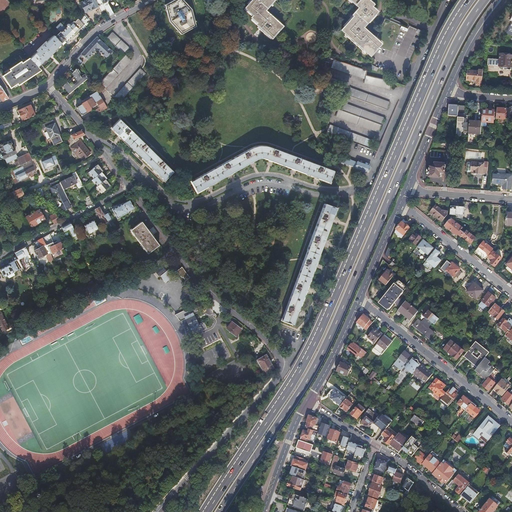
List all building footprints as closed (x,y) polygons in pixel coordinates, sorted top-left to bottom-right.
[(105,9),(100,0),(85,0),(81,2),(86,11),(91,8),(91,9),(98,5),(101,10),(105,9)] [(100,0),(105,9),(109,17),(114,14),(108,1),(110,0),(100,0)] [(192,11),(184,2),(182,0),(174,0),(165,5),(169,22),(181,34),(195,27),(192,11)] [(185,0),(184,2),(192,11),(195,27),(197,30),(196,32),(199,38),(205,35),(202,29),(207,26),(206,12),(203,0),(185,0)] [(252,0),(245,8),(253,16),(251,18),(257,23),(256,25),(272,39),(283,27),(266,11),(275,0),(252,0)] [(349,0),(360,9),(353,16),(354,17),(342,31),(371,56),(382,45),(364,28),(378,13),(372,8),(374,5),(368,0),(349,0)] [(61,33),(56,38),(62,44),(66,40),(68,41),(80,28),(83,30),(85,28),(86,27),(84,25),(79,19),(76,14),(72,19),(74,21),(70,25),(69,24),(68,25),(68,26),(66,28),(62,33),(61,34),(61,33)] [(79,19),(84,25),(89,20),(89,19),(90,18),(87,14),(86,15),(85,14),(79,19)] [(66,28),(61,23),(57,28),(62,33),(66,28)] [(112,33),(107,38),(124,54),(129,48),(112,33)] [(38,52),(30,59),(38,67),(46,60),(46,61),(55,52),(54,51),(62,44),(56,38),(54,36),(47,43),(46,42),(37,51),(38,52)] [(85,50),(82,54),(88,59),(97,49),(107,57),(111,52),(97,39),(95,40),(85,50)] [(126,56),(99,84),(105,89),(131,61),(126,56)] [(390,90),(392,82),(366,74),(367,72),(332,60),(333,60),(327,58),(325,63),(331,65),(330,68),(365,79),(364,81),(390,90)] [(511,59),(499,58),(498,70),(511,71),(511,60),(511,59)] [(30,59),(22,63),(21,61),(10,69),(11,71),(5,74),(3,76),(11,88),(12,87),(17,84),(18,86),(42,71),(38,67),(30,59)] [(82,76),(78,69),(77,70),(73,75),(74,77),(71,80),(72,80),(76,83),(72,87),(67,82),(63,87),(69,94),(88,79),(85,75),(82,76)] [(140,69),(114,97),(120,103),(146,75),(140,69)] [(467,72),(466,83),(476,84),(476,87),(481,88),(483,72),(479,72),(478,73),(467,72)] [(326,77),(324,85),(336,89),(338,82),(326,77)] [(9,99),(0,86),(0,101),(0,102),(9,99)] [(350,88),(347,96),(386,110),(389,103),(350,88)] [(107,108),(96,91),(90,96),(91,98),(76,108),(82,116),(91,110),(90,108),(96,104),(95,103),(98,102),(101,107),(96,110),(98,114),(107,108)] [(338,111),(380,127),(383,118),(342,102),(338,111)] [(22,121),(35,115),(30,105),(17,111),(22,121)] [(450,105),(449,106),(449,115),(458,116),(458,113),(459,105),(450,105)] [(497,108),(496,118),(505,119),(506,114),(506,109),(497,108)] [(495,110),(483,110),(482,122),(494,123),(495,110)] [(378,132),(380,127),(338,111),(336,116),(378,132)] [(464,117),(458,117),(458,119),(457,128),(456,136),(460,136),(462,135),(462,132),(463,131),(463,130),(468,130),(468,131),(469,131),(469,129),(469,122),(470,118),(470,115),(467,115),(466,118),(464,118),(464,117)] [(120,119),(111,128),(164,181),(173,172),(120,119)] [(52,121),(43,125),(50,139),(59,135),(52,121)] [(469,131),(469,133),(481,134),(482,122),(469,122),(469,129),(469,131)] [(333,126),(330,133),(372,149),(375,141),(333,126)] [(81,131),(67,137),(70,143),(78,139),(85,135),(81,131)] [(78,139),(70,143),(67,144),(76,156),(78,154),(83,160),(90,155),(78,139)] [(18,158),(18,157),(14,148),(13,148),(12,144),(13,144),(13,143),(12,141),(11,141),(9,142),(9,143),(6,145),(6,143),(0,145),(0,146),(2,152),(2,153),(0,153),(0,155),(1,158),(4,157),(4,158),(5,158),(7,163),(18,158)] [(29,154),(25,146),(21,148),(24,154),(25,156),(19,159),(20,161),(15,163),(17,168),(22,165),(32,161),(29,154)] [(251,149),(191,182),(197,192),(256,159),(258,159),(260,158),(262,158),(264,158),(266,158),(268,159),(329,183),(333,171),(271,147),(269,146),(266,146),(263,146),(261,146),(258,146),(255,147),(253,147),(251,149)] [(343,158),(341,163),(368,173),(370,167),(357,162),(356,163),(343,158)] [(471,172),(472,172),(472,174),(483,175),(483,173),(487,174),(488,163),(483,162),(483,164),(471,163),(471,164),(471,172)] [(430,166),(429,176),(431,177),(433,178),(435,176),(440,177),(440,175),(442,175),(442,173),(445,173),(445,164),(435,163),(434,167),(430,166)] [(23,167),(14,171),(16,175),(15,176),(18,183),(28,178),(27,177),(36,173),(33,164),(31,164),(23,168),(23,167)] [(102,172),(97,166),(88,174),(91,177),(92,176),(94,179),(92,181),(94,184),(95,183),(98,186),(95,188),(98,192),(99,191),(102,194),(110,187),(105,181),(106,179),(101,173),(102,172)] [(82,184),(76,172),(72,174),(73,176),(60,182),(60,183),(63,190),(76,184),(77,186),(82,184)] [(502,189),(511,190),(511,175),(507,175),(506,177),(493,176),(493,183),(503,184),(502,189)] [(71,205),(63,190),(60,183),(50,188),(52,193),(56,192),(59,199),(61,199),(62,203),(60,206),(63,211),(66,209),(67,208),(71,205)] [(42,188),(36,191),(41,201),(47,198),(42,188)] [(16,199),(17,200),(19,199),(19,198),(23,195),(20,189),(9,195),(11,201),(16,199)] [(93,204),(89,197),(84,200),(88,207),(93,204)] [(124,203),(112,210),(118,219),(129,213),(129,212),(134,209),(129,201),(124,204),(124,203)] [(325,204),(281,320),(293,325),(336,208),(325,204)] [(430,213),(441,223),(448,215),(448,212),(442,211),(435,206),(430,213)] [(459,207),(457,207),(451,206),(450,215),(457,215),(464,216),(465,208),(459,207)] [(108,222),(104,215),(100,208),(95,210),(103,224),(108,222)] [(38,210),(23,218),(28,228),(43,220),(38,210)] [(54,225),(59,222),(55,213),(50,216),(54,225)] [(444,226),(451,231),(457,224),(451,218),(450,220),(444,226)] [(94,221),(84,226),(88,235),(98,230),(94,221)] [(142,222),(130,231),(147,254),(159,246),(142,222)] [(71,223),(62,228),(64,232),(69,229),(73,237),(76,242),(81,240),(78,234),(77,235),(71,223)] [(402,223),(396,229),(404,235),(410,227),(406,224),(405,226),(402,223)] [(457,224),(451,231),(456,236),(458,235),(461,231),(463,228),(457,224)] [(478,240),(467,231),(465,232),(464,234),(462,236),(474,246),(478,240)] [(416,237),(414,235),(409,241),(415,246),(421,239),(417,236),(416,237)] [(53,259),(53,260),(65,254),(59,243),(53,247),(47,236),(42,239),(50,253),(53,259)] [(50,253),(42,239),(34,243),(38,249),(34,251),(35,254),(38,259),(46,255),(47,257),(46,257),(49,261),(53,259),(50,253)] [(424,240),(418,248),(420,250),(420,251),(422,253),(425,253),(428,256),(434,248),(430,245),(430,244),(429,243),(428,244),(424,240)] [(478,253),(485,259),(487,257),(492,251),(493,249),(484,242),(479,248),(480,249),(478,253)] [(30,257),(29,255),(25,248),(15,253),(16,256),(22,267),(25,272),(29,270),(31,269),(28,264),(26,265),(24,261),(25,257),(28,255),(29,258),(30,257)] [(440,252),(437,250),(436,250),(426,262),(423,265),(428,269),(430,265),(431,265),(436,269),(441,262),(436,258),(440,254),(439,253),(440,252)] [(488,258),(491,260),(492,261),(492,262),(491,264),(495,267),(501,259),(493,252),(488,258)] [(0,270),(4,277),(22,267),(16,256),(11,258),(13,261),(8,263),(8,265),(0,269),(0,270)] [(453,277),(454,277),(454,276),(459,271),(460,270),(452,263),(451,265),(447,261),(440,269),(445,273),(446,271),(449,273),(453,277)] [(162,266),(155,271),(159,275),(165,270),(162,266)] [(182,267),(176,271),(181,277),(182,277),(183,277),(185,280),(185,281),(190,277),(182,267)] [(169,269),(160,276),(165,282),(174,276),(169,269)] [(380,279),(387,284),(394,277),(389,273),(390,272),(388,270),(380,279)] [(380,303),(381,303),(388,309),(389,310),(394,303),(396,301),(398,303),(399,302),(399,301),(400,300),(400,299),(399,298),(408,286),(400,279),(380,303)] [(88,291),(100,285),(98,281),(93,283),(92,281),(88,283),(89,285),(86,287),(88,291)] [(474,284),(467,292),(477,300),(483,291),(474,284)] [(490,286),(487,291),(488,292),(481,300),(482,300),(478,304),(483,309),(487,305),(488,306),(495,298),(489,293),(493,289),(490,286)] [(11,325),(14,330),(18,328),(4,300),(2,301),(1,302),(3,305),(1,306),(10,323),(7,325),(1,313),(2,313),(2,311),(0,312),(0,311),(0,310),(0,327),(3,333),(10,329),(8,327),(11,325)] [(406,321),(408,323),(418,311),(406,301),(396,313),(399,315),(401,312),(408,318),(406,321)] [(495,303),(488,312),(496,319),(503,311),(495,303)] [(195,304),(175,315),(180,321),(185,318),(190,328),(185,331),(186,339),(207,329),(203,321),(198,324),(193,314),(199,312),(195,304)] [(430,311),(428,310),(426,308),(424,311),(424,312),(413,325),(429,339),(434,333),(428,328),(432,324),(434,325),(444,314),(435,306),(430,311)] [(511,325),(511,321),(510,319),(505,315),(496,326),(501,330),(499,332),(499,336),(502,338),(504,335),(510,328),(511,325)] [(363,316),(357,323),(364,328),(366,330),(372,323),(370,322),(370,321),(364,316),(363,316)] [(232,321),(226,328),(236,335),(241,329),(232,321)] [(373,346),(383,335),(375,329),(366,339),(373,346)] [(385,351),(393,341),(390,338),(388,340),(384,337),(378,344),(374,349),(382,355),(385,351)] [(451,354),(456,359),(464,350),(450,339),(442,349),(446,353),(446,355),(448,356),(449,356),(451,354)] [(476,367),(484,358),(489,351),(476,341),(465,354),(463,356),(476,367)] [(358,355),(363,359),(367,353),(355,343),(353,344),(352,344),(348,349),(357,356),(358,355)] [(410,355),(404,351),(398,358),(393,364),(399,368),(399,367),(402,369),(406,363),(404,362),(406,359),(410,355)] [(265,355),(256,361),(264,375),(273,370),(265,355)] [(405,367),(412,373),(414,371),(420,363),(413,358),(406,365),(405,367)] [(476,367),(475,368),(479,372),(478,373),(485,379),(487,377),(492,372),(494,369),(487,364),(489,362),(484,358),(476,367)] [(352,367),(341,362),(337,371),(348,376),(352,367)] [(414,371),(412,373),(416,376),(416,375),(424,382),(432,373),(420,363),(414,371)] [(377,384),(378,382),(373,377),(376,374),(373,371),(369,376),(367,374),(366,375),(377,384)] [(487,377),(485,379),(482,384),(489,389),(494,383),(490,379),(487,377)] [(433,396),(439,400),(442,396),(445,393),(441,390),(443,387),(438,383),(440,381),(436,378),(429,387),(434,391),(432,393),(433,396)] [(501,378),(491,390),(494,393),(497,395),(499,397),(509,385),(501,378)] [(445,393),(442,396),(450,402),(456,394),(453,391),(455,389),(452,386),(450,389),(449,388),(445,393)] [(327,396),(341,406),(346,397),(336,389),(332,390),(327,396)] [(501,399),(510,405),(511,402),(511,394),(507,391),(501,399)] [(465,410),(471,402),(463,395),(457,403),(465,410)] [(346,397),(341,406),(347,410),(353,403),(346,397)] [(476,406),(471,402),(465,410),(474,417),(479,410),(475,407),(476,406)] [(358,403),(350,413),(356,418),(364,408),(358,403)] [(375,420),(365,412),(361,416),(364,419),(362,420),(370,426),(373,422),(375,420)] [(381,413),(375,420),(373,422),(383,431),(385,429),(391,421),(381,413)] [(308,429),(313,431),(317,432),(319,426),(316,425),(318,419),(313,417),(308,415),(304,428),(308,429)] [(424,421),(420,418),(419,419),(414,415),(410,419),(413,421),(414,421),(420,425),(424,421)] [(487,417),(473,434),(479,439),(482,435),(489,439),(499,427),(487,417)] [(330,424),(322,422),(321,423),(328,425),(326,431),(328,431),(330,424)] [(326,431),(328,425),(321,423),(318,433),(326,436),(328,431),(326,431)] [(303,430),(299,440),(307,443),(309,439),(310,439),(313,431),(308,429),(307,431),(303,430)] [(330,429),(327,439),(336,442),(340,433),(330,429)] [(385,429),(383,431),(380,435),(382,437),(384,436),(386,437),(384,440),(387,443),(393,436),(385,429)] [(408,440),(398,432),(388,444),(398,452),(401,449),(408,440)] [(454,436),(452,438),(453,439),(457,442),(461,437),(458,434),(456,437),(454,436)] [(340,443),(340,445),(342,446),(344,446),(346,447),(350,438),(349,438),(346,437),(345,436),(345,438),(342,438),(341,440),(340,443)] [(412,436),(408,440),(401,449),(411,457),(418,448),(413,443),(416,439),(412,436)] [(299,440),(298,440),(296,448),(311,452),(313,445),(307,443),(299,440)] [(349,441),(346,450),(355,453),(358,444),(349,441)] [(359,445),(356,454),(362,456),(363,457),(365,450),(362,448),(362,446),(359,445)] [(324,451),(320,462),(329,464),(332,454),(324,451)] [(413,459),(420,465),(421,463),(426,457),(419,451),(413,459)] [(426,457),(421,463),(432,473),(441,462),(430,453),(426,457)] [(291,466),(293,466),(301,469),(305,460),(294,456),(293,459),(290,466),(291,466)] [(378,459),(375,469),(384,472),(387,462),(378,459)] [(346,469),(355,472),(359,463),(353,461),(349,460),(346,469)] [(441,462),(432,473),(431,474),(438,479),(438,481),(440,483),(442,482),(443,481),(453,469),(450,467),(451,466),(443,460),(441,462)] [(343,475),(345,469),(336,465),(334,472),(343,475)] [(290,475),(302,479),(305,471),(301,469),(293,466),(290,475)] [(388,466),(387,469),(388,470),(387,473),(390,474),(390,476),(394,477),(395,473),(397,469),(393,468),(388,466)] [(448,481),(456,471),(451,466),(450,467),(453,469),(443,481),(445,484),(448,481)] [(394,477),(393,480),(396,481),(396,482),(397,483),(398,482),(400,482),(403,476),(401,475),(397,473),(395,473),(394,477)] [(382,481),(384,477),(376,474),(374,477),(372,480),(373,481),(383,485),(384,482),(382,481)] [(452,480),(447,486),(451,489),(456,483),(460,486),(457,490),(457,492),(459,494),(461,493),(469,483),(459,475),(454,481),(452,480)] [(289,481),(287,485),(296,488),(299,480),(292,478),(291,482),(289,481)] [(415,483),(414,482),(408,478),(402,486),(407,489),(404,493),(407,495),(415,483)] [(350,488),(351,484),(344,481),(342,485),(341,485),(340,485),(340,486),(340,487),(338,486),(337,490),(337,491),(339,491),(347,494),(349,488),(350,488)] [(369,495),(378,498),(381,490),(382,490),(383,487),(372,483),(370,491),(369,495)] [(474,492),(468,487),(460,496),(470,504),(478,494),(475,491),(474,492)] [(345,503),(348,495),(347,494),(339,491),(337,491),(335,495),(338,496),(336,500),(336,502),(344,505),(345,503)] [(291,500),(289,505),(304,511),(308,499),(293,494),(291,500)] [(492,496),(479,511),(492,511),(500,503),(492,496)] [(370,511),(378,511),(378,505),(376,504),(377,500),(369,497),(365,510),(370,511)] [(342,506),(332,502),(329,510),(335,511),(340,511),(341,511),(342,511),(343,509),(341,509),(342,506)]
